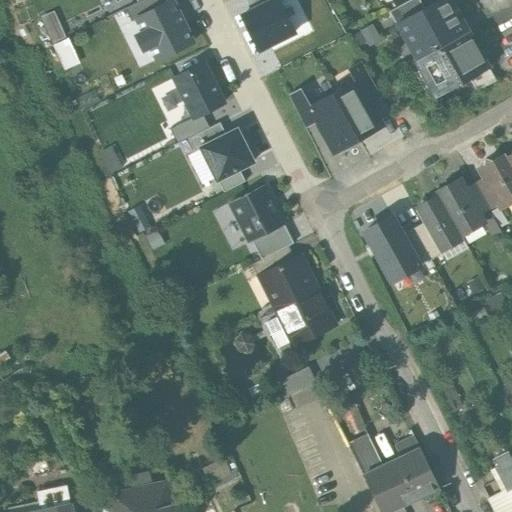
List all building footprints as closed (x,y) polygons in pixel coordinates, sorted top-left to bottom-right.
[(165,5),(162,0),(144,0),(139,3),(126,9),(132,22),(137,19),(165,5)] [(295,33),(278,0),(274,0),(252,12),(243,16),(262,50),(295,33)] [(245,0),(252,12),(274,0),(245,0)] [(411,0),(397,8),(389,12),(396,25),(425,9),(419,0),(411,0)] [(440,0),(425,9),(396,25),(397,27),(401,25),(419,58),(416,60),(416,61),(469,32),(450,0),(440,0)] [(173,1),(165,5),(137,19),(144,33),(136,36),(144,51),(151,48),(158,61),(194,43),(173,1)] [(469,32),(416,61),(436,96),(469,78),(488,67),(469,32)] [(376,88),(362,62),(349,69),(356,82),(358,81),(366,94),(376,88)] [(205,65),(175,79),(195,118),(203,114),(224,104),(205,65)] [(488,67),(469,78),(477,92),(496,81),(488,67)] [(356,82),(334,94),(357,136),(370,129),(375,131),(380,128),(381,123),(366,94),(358,81),(356,82)] [(311,107),(300,89),(289,96),(305,128),(316,122),(308,108),(311,107)] [(311,107),(308,108),(316,122),(319,128),(320,127),(332,150),(338,151),(343,149),(344,143),(357,136),(334,94),(311,107)] [(203,114),(195,118),(171,131),(178,144),(189,138),(210,128),(203,114)] [(210,128),(189,138),(196,151),(201,148),(226,135),(220,123),(210,128)] [(226,135),(201,148),(218,180),(239,170),(254,162),(238,130),(226,135)] [(506,155),(494,162),(487,160),(485,166),(481,169),(486,179),(499,202),(502,207),(511,201),(511,167),(507,159),(508,158),(506,155)] [(239,170),(218,180),(224,193),(245,182),(239,170)] [(486,179),(476,185),(488,208),(489,208),(499,202),(486,179)] [(459,181),(436,193),(438,197),(439,197),(460,235),(461,235),(483,223),(478,214),(465,191),(459,181)] [(476,185),(465,191),(478,214),(488,208),(476,185)] [(253,241),(284,225),(264,186),(230,203),(250,242),(253,241)] [(460,235),(439,197),(438,197),(416,210),(424,223),(439,251),(463,238),(461,235),(460,235)] [(402,235),(392,216),(364,231),(392,281),(420,266),(402,235)] [(424,223),(402,235),(420,266),(441,254),(439,251),(424,223)] [(261,260),(288,247),(294,244),(284,225),(253,241),(261,260)] [(288,247),(261,260),(268,272),(294,259),(288,247)] [(268,272),(259,276),(260,279),(262,278),(274,303),(272,303),(273,305),(316,284),(315,282),(313,283),(301,258),(303,257),(302,255),(294,259),(268,272)] [(316,284),(273,305),(278,317),(266,323),(278,348),(291,342),(334,321),(316,284)] [(308,367),(274,384),(281,399),(316,382),(308,367)] [(364,475),(381,511),(388,511),(403,505),(439,488),(420,448),(364,475)] [(511,457),(509,452),(497,458),(502,467),(498,469),(510,491),(511,489),(511,457)] [(122,469),(107,472),(110,484),(125,480),(122,469)] [(238,470),(210,485),(213,491),(241,476),(238,470)] [(165,483),(112,494),(115,511),(175,511),(175,506),(165,483)] [(41,511),(73,511),(72,507),(71,507),(67,488),(38,494),(41,511)]
